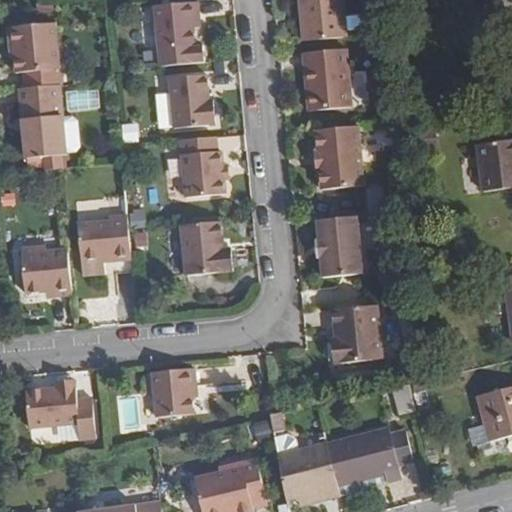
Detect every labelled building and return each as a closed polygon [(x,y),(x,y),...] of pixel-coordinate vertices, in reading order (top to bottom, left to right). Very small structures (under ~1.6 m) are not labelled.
[(298,0),(303,41),(347,37),(343,0),(298,0)] [(193,18),(201,17),(200,1),(157,5),(155,5),(160,49),(161,66),(205,62),(203,45),(196,46),(194,30),(193,18)] [(202,29),(201,17),(193,18),(194,30),(202,29)] [(62,84),(64,84),(57,20),(12,24),(13,44),(17,44),(18,54),(19,70),(27,70),(28,87),(62,84)] [(345,49),(315,52),(316,68),(310,68),(313,110),(351,106),(345,49)] [(208,74),(169,78),(174,126),(217,122),(215,98),(210,98),(208,74)] [(28,87),(22,88),(24,118),(25,130),(27,158),(69,154),(68,153),(65,119),(62,84),(28,87)] [(25,130),(24,118),(17,119),(18,130),(25,130)] [(65,119),(68,153),(78,152),(83,148),(80,122),(75,118),(65,119)] [(121,123),(121,142),(136,141),(135,123),(121,123)] [(358,126),(316,129),(317,149),(315,149),(316,168),(319,168),(321,189),(363,185),(358,126)] [(219,149),(218,137),(181,140),(187,195),(227,192),(225,176),(224,163),(223,149),(219,149)] [(483,193),(511,189),(511,141),(477,146),(483,193)] [(114,261),(133,259),(130,229),(129,216),(110,218),(110,222),(79,225),(83,260),(101,258),(114,257),(114,261)] [(361,216),(318,219),(320,239),(318,240),(319,258),(323,258),(324,279),(366,275),(361,216)] [(223,248),(221,221),(181,225),(185,275),(233,272),(232,267),(231,252),(231,247),(223,248)] [(73,294),(69,248),(48,249),(42,245),(22,247),(27,291),(45,290),(55,289),(56,295),(73,294)] [(377,305),(332,309),(335,338),(331,338),(331,342),(333,360),(333,363),(382,358),(377,305)] [(193,386),(199,386),(197,368),(154,372),(159,415),(195,413),(194,396),(193,386)] [(72,382),(57,383),(54,383),(55,388),(23,390),(27,428),(77,424),(78,441),(97,440),(92,398),(78,399),(76,381),(72,382)] [(422,381),(412,383),(418,412),(428,410),(422,381)] [(413,411),(407,387),(395,389),(400,414),(413,411)] [(488,442),(476,445),(480,460),(507,452),(503,439),(511,436),(511,387),(477,397),(484,427),(488,442)] [(274,415),(271,415),(274,438),(287,434),(283,412),(274,415)] [(255,423),(261,447),(276,444),(274,438),(272,419),(255,423)] [(388,427),(327,442),(338,484),(385,473),(387,480),(401,476),(398,465),(412,461),(405,432),(390,436),(388,427)] [(473,446),(476,445),(488,442),(484,427),(468,430),(473,446)] [(287,434),(274,438),(276,444),(277,455),(296,450),(294,439),(287,434)] [(315,502),(341,495),(340,494),(339,488),(338,484),(327,442),(296,450),(277,455),(278,462),(286,499),(299,497),(300,500),(307,498),(315,502)] [(198,473),(204,511),(240,511),(255,509),(254,507),(269,504),(260,457),(222,465),(223,469),(198,473)] [(339,488),(340,494),(373,486),(374,483),(387,480),(385,473),(338,484),(339,488)] [(163,511),(163,503),(87,511),(163,511)]
